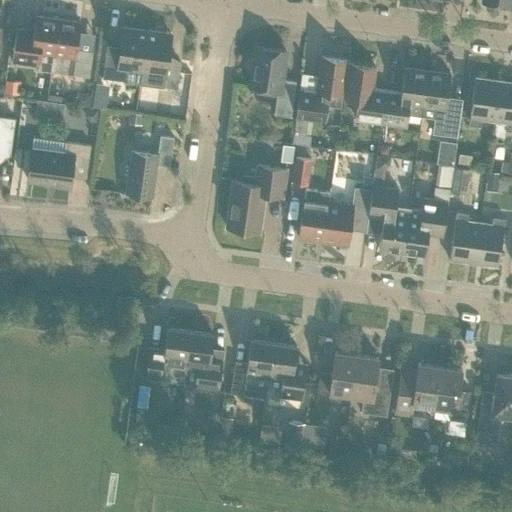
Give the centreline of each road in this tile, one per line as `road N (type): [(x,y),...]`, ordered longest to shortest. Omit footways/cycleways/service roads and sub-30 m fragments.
road 1 (residential): [(190,237),(221,271),(511,313)]
road 2 (residential): [(511,44),(224,4)]
road 3 (residential): [(190,237),(224,4)]
road 4 (residential): [(0,217),(190,237)]
